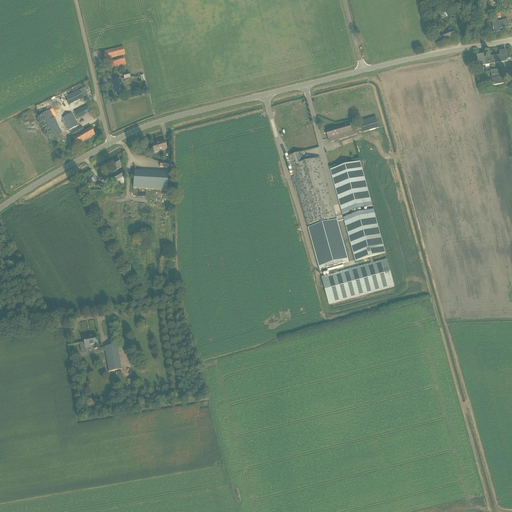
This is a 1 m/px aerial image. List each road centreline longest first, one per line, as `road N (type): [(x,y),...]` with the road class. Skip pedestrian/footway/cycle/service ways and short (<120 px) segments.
road 1 (unclassified): [(108,144),(175,118),(511,39)]
road 2 (unclassified): [(108,144),(74,0)]
road 3 (unclassified): [(0,211),(108,144)]
